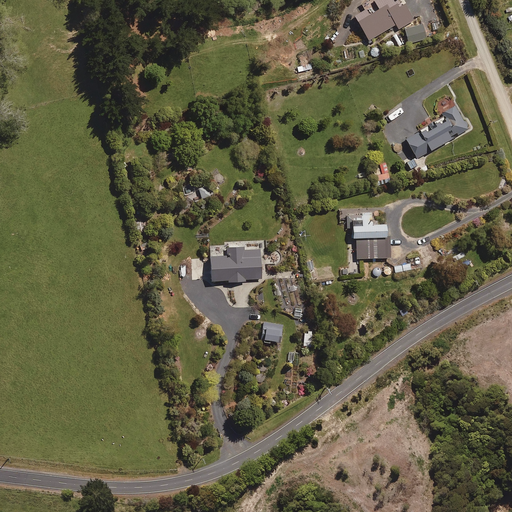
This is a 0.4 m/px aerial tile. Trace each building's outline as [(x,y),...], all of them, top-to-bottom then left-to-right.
[(400,0),(396,0),(395,0),(376,0),(374,2),(379,11),(358,23),(368,41),(396,25),(399,30),(413,21),(400,0)] [(409,44),(426,39),(422,25),(405,30),(409,44)] [(416,159),(468,131),(454,104),(440,111),(444,119),(406,140),(416,159)] [(413,163),(410,156),(405,159),(410,169),(420,164),(417,160),(413,163)] [(376,183),(388,182),(386,163),(373,165),(376,183)] [(202,199),(210,196),(207,186),(198,189),(202,199)] [(386,225),(371,226),(371,213),(346,215),(347,229),(352,228),(353,240),(356,240),(357,260),(391,258),(390,240),(387,240),(386,225)] [(244,251),(244,248),(227,249),(227,257),(210,258),(212,282),(228,281),(228,283),(245,282),(245,280),(262,279),(260,250),(244,251)] [(280,343),(282,325),(263,323),(261,341),(280,343)] [(304,347),(312,346),(312,335),(303,335),(304,347)]
